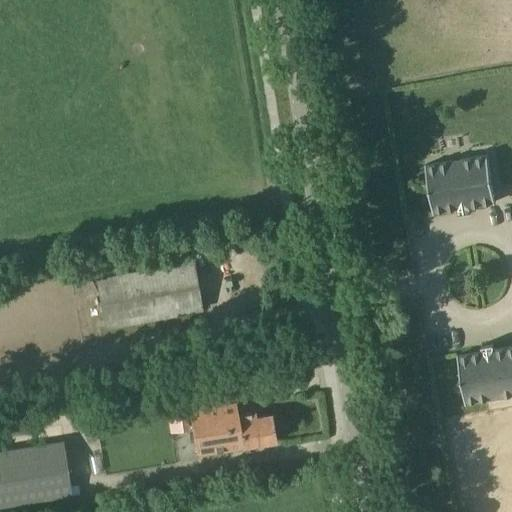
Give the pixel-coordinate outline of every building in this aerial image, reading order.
[(496,202),(488,154),(426,165),(434,212),(459,208),(460,214),(472,212),(471,206),(496,202)] [(104,327),(202,309),(194,261),(96,279),(104,327)] [(482,345),(483,351),(458,355),(466,402),(511,394),(511,346),(495,349),(494,343),(482,345)] [(187,365),(195,411),(190,412),(193,431),(177,434),(181,456),(197,454),(197,455),(277,440),(272,414),(257,416),(256,412),(239,415),(237,403),(213,407),(205,361),(187,365)] [(64,446),(0,456),(0,506),(79,493),(77,484),(70,486),(64,446)]
